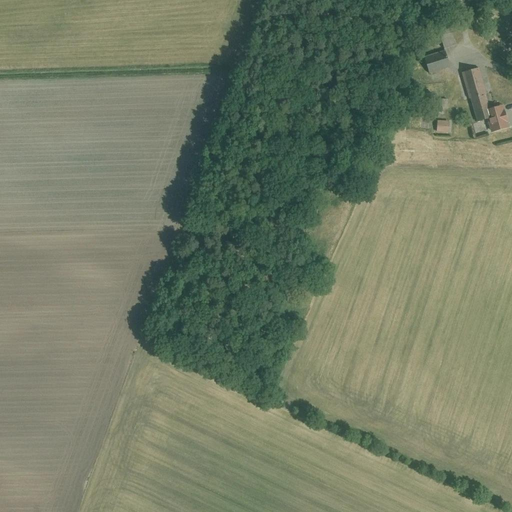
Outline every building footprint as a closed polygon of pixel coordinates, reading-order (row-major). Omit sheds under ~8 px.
[(456,46),(451,31),(439,35),(444,50),(456,46)] [(423,57),(429,72),(447,65),(441,51),(423,57)] [(478,69),(461,72),(472,124),(489,120),(486,107),(478,69)] [(447,99),(434,99),(434,113),(441,113),(441,108),(446,108),(447,99)] [(500,104),(486,107),(492,129),(506,126),(500,104)] [(448,132),(448,120),(437,120),(437,132),(448,132)]
